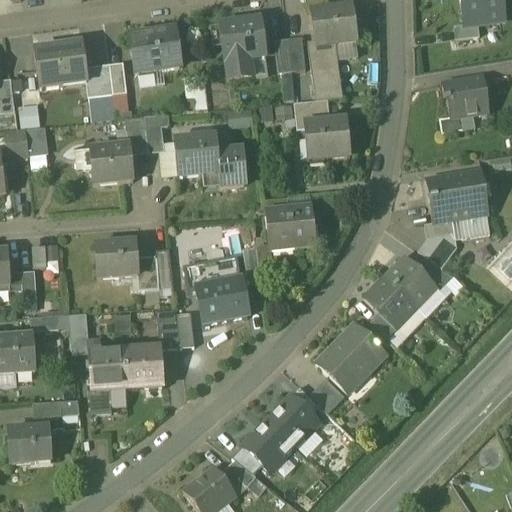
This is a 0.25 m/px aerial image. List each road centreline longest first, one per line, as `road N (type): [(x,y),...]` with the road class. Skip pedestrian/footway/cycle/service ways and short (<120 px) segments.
road 1 (residential): [(91,511),(238,394),(340,282),(381,192),(394,106),(396,0)]
road 2 (secondary): [(511,368),(370,511)]
road 3 (residential): [(193,0),(0,25)]
